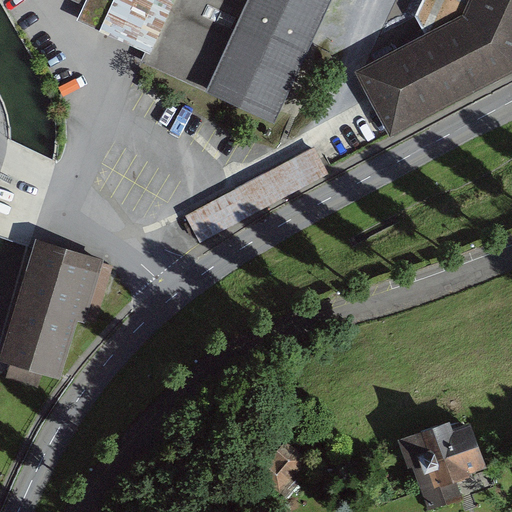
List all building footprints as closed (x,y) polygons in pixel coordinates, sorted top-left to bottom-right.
[(86,0),(75,27),(96,42),(114,0),(86,0)] [(114,0),(96,42),(275,123),(319,28),(331,0),(114,0)] [(428,42),(357,78),(392,140),(511,77),(511,0),(426,0),(416,21),(428,42)] [(315,150),(187,219),(201,245),(329,177),(315,150)] [(109,270),(33,246),(0,348),(0,359),(59,378),(79,317),(92,322),(109,270)] [(441,420),(391,437),(400,464),(411,461),(426,508),(457,498),(451,478),(479,469),(464,423),(444,429),(441,420)]
